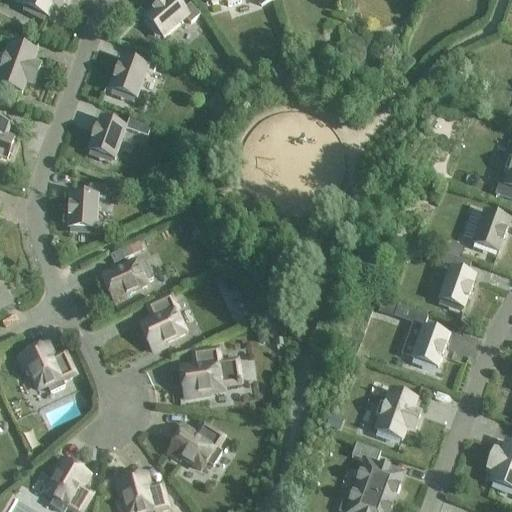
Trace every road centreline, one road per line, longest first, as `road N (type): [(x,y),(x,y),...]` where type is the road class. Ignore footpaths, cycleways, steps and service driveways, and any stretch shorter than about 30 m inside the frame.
road 1 (unclassified): [(57,312),(35,229),(40,174),(99,28),(122,0)]
road 2 (unclassified): [(436,511),(511,334)]
road 3 (unclassified): [(129,419),(57,312)]
